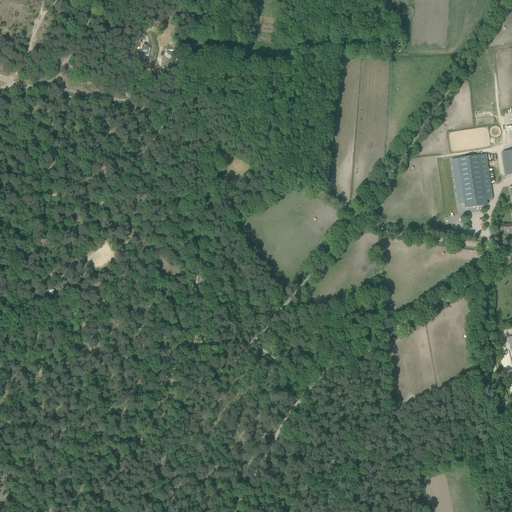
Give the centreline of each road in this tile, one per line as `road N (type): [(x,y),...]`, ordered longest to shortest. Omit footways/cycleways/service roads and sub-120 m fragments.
road 1 (track): [(511,250),(384,229),(236,136),(173,109)]
road 2 (track): [(258,469),(285,418),(320,378),(480,275)]
road 3 (track): [(247,341),(74,511)]
road 4 (track): [(173,109),(131,94),(0,79)]
road 5 (track): [(279,168),(297,0)]
road 6 (track): [(480,275),(484,337),(511,411)]
